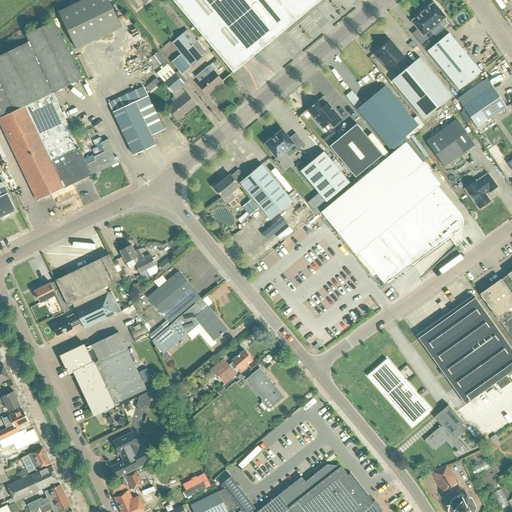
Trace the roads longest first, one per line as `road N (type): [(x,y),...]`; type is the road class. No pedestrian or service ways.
road 1 (primary): [(159,185),(382,0)]
road 2 (tertiary): [(110,511),(0,283)]
road 3 (unclassified): [(314,369),(511,227)]
road 4 (primary): [(314,369),(159,185)]
road 5 (tertiary): [(0,334),(86,511)]
road 6 (primary): [(427,511),(314,369)]
road 7 (tertiary): [(0,262),(159,185)]
